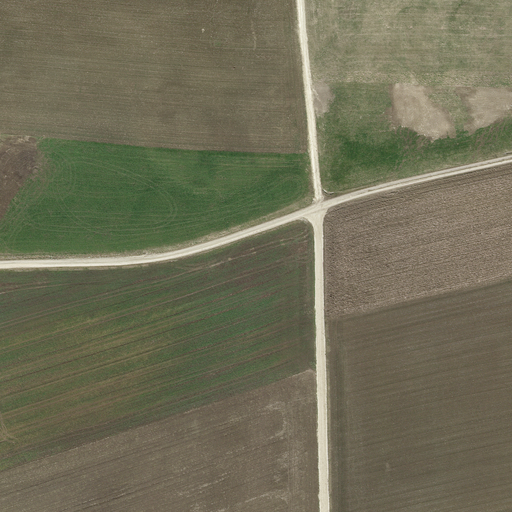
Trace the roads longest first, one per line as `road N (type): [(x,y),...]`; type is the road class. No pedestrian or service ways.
road 1 (track): [(0,264),(164,256),(382,187),(511,158)]
road 2 (track): [(301,0),(318,206),(326,511)]
